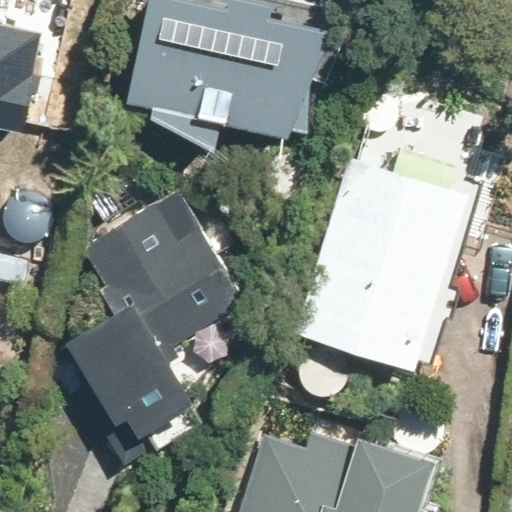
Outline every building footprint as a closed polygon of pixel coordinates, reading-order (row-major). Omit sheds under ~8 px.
[(232,0),(232,4),(213,0),(152,0),(131,97),(293,133),(337,26),(275,12),(277,0),(232,0)] [(49,74),(23,69),(30,35),(0,28),(0,239),(3,240),(13,186),(0,182),(15,103),(43,108),(49,74)] [(298,330),(420,365),(471,190),(351,153),(298,330)] [(201,395),(176,356),(184,350),(179,341),(251,294),(181,186),(87,246),(112,284),(107,286),(121,307),(70,339),(121,418),(134,410),(147,429),(153,425),(165,443),(206,417),(194,399),(201,395)] [(114,436),(127,457),(147,446),(133,425),(114,436)] [(267,435),(243,511),(421,511),(439,457),(363,433),(359,448),(316,434),(311,449),(267,435)]
